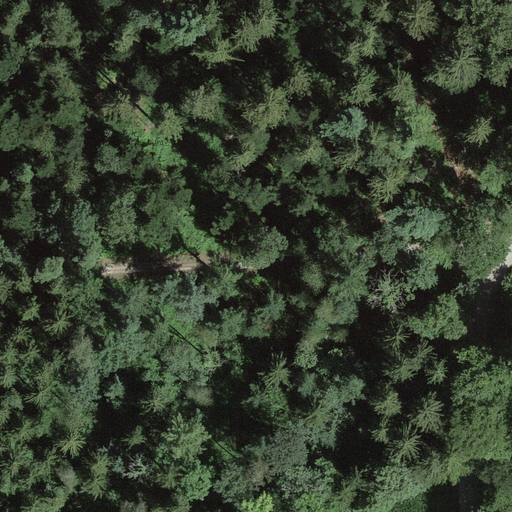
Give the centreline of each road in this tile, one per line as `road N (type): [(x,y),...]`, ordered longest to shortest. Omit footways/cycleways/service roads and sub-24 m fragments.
road 1 (track): [(0,277),(254,261),(508,260)]
road 2 (track): [(511,253),(489,308),(466,410),(468,511)]
